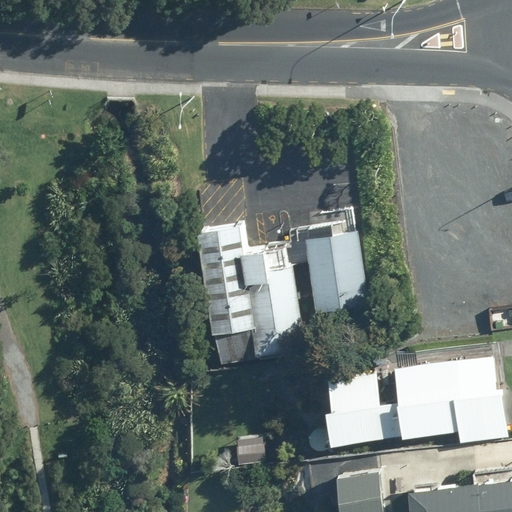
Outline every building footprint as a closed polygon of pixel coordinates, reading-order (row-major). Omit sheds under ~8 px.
[(206,226),(220,328),(265,322),(254,246),(250,220),(206,226)] [(311,237),(322,308),(375,300),(364,229),(311,237)] [(254,246),(265,322),(220,328),(225,363),(263,357),(262,353),(310,346),(309,342),(317,341),(316,335),(309,336),(295,242),(269,246),(269,243),(254,246)] [(462,420),(463,432),(510,429),(506,377),(481,379),(480,360),(400,366),(402,391),(331,396),(334,433),(407,427),(406,424),(462,420)] [(388,511),(384,469),(346,472),(346,475),(339,476),(343,506),(334,508),(334,511),(388,511)] [(511,511),(511,478),(416,488),(418,511),(511,511)]
